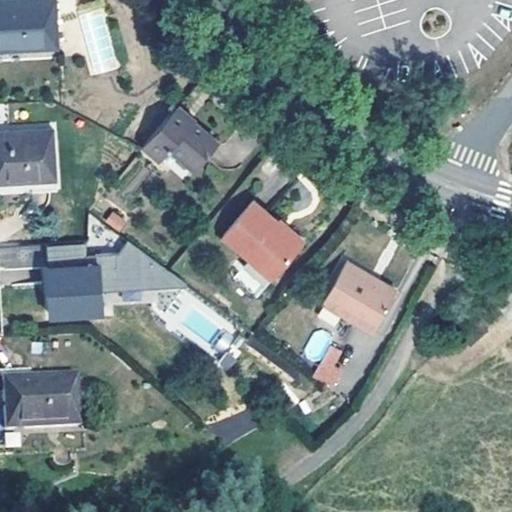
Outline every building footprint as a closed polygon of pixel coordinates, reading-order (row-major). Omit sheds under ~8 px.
[(0,52),(52,50),(48,0),(24,0),(0,1),(0,52)] [(78,12),(92,74),(117,68),(103,6),(78,12)] [(144,143),(161,159),(169,149),(174,153),(177,149),(197,166),(219,143),(178,107),(144,143)] [(53,131),(0,133),(0,185),(31,183),(46,183),(46,193),(56,192),(56,182),(53,131)] [(139,170),(127,165),(118,185),(130,190),(139,170)] [(31,193),(46,193),(46,183),(31,183),(31,193)] [(276,279),(304,246),(280,226),(282,224),(257,204),(227,238),(276,279)] [(280,226),(304,246),(308,242),(283,222),(282,224),(280,226)] [(373,281),(375,277),(350,263),(326,303),(376,332),(397,296),(373,281)] [(51,288),(41,289),(43,300),(53,298),(57,320),(106,312),(98,265),(49,274),(51,288)] [(51,288),(49,274),(39,275),(41,289),(51,288)] [(400,291),(375,277),(373,281),(397,296),(400,291)] [(321,362),(332,336),(315,329),(304,355),(321,362)] [(332,344),(315,374),(332,385),(339,373),(332,369),(343,350),(332,344)] [(7,380),(6,381),(8,404),(9,431),(82,428),(80,378),(32,379),(32,369),(22,370),(23,380),(7,380)] [(23,380),(22,370),(6,370),(7,380),(23,380)]
